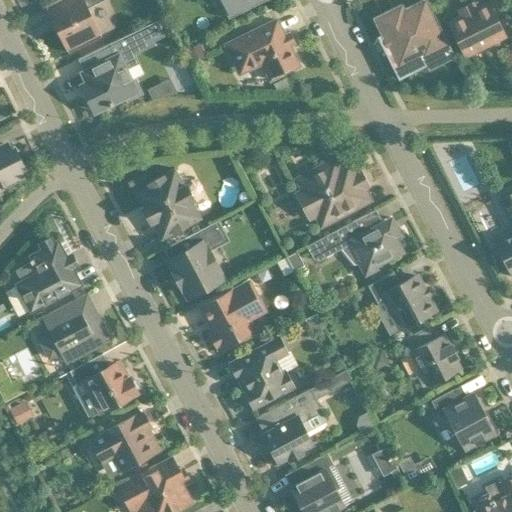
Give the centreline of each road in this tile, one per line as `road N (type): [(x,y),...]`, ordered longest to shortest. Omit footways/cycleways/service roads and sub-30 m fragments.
road 1 (residential): [(248,511),(0,19)]
road 2 (residential): [(499,324),(324,0)]
